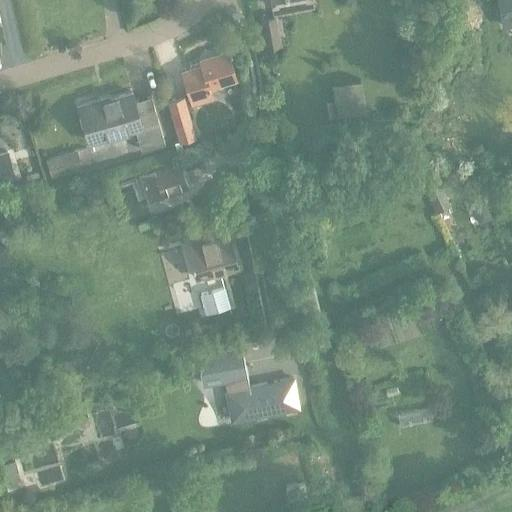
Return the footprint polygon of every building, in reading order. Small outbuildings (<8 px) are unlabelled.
[(511,0),(498,0),(503,25),(511,23),(511,0)] [(259,17),(264,47),(279,44),(273,14),(259,17)] [(199,60),(201,66),(181,71),(191,104),(211,98),(208,86),(235,78),(227,52),(199,60)] [(333,99),(325,100),(328,118),(337,117),(336,115),(366,111),(360,78),(330,83),(333,99)] [(85,124),(84,124),(89,142),(134,128),(140,150),(163,143),(161,135),(150,96),(133,101),(131,92),(80,107),(85,124)] [(167,100),(179,141),(194,137),(182,95),(167,100)] [(45,158),(51,177),(81,168),(75,149),(45,158)] [(0,182),(3,181),(13,178),(6,151),(0,152),(0,182)] [(141,177),(149,200),(162,196),(186,187),(178,164),(154,172),(141,177)] [(415,177),(420,187),(423,186),(435,212),(451,204),(434,167),(415,177)] [(185,244),(195,277),(235,266),(224,225),(196,233),(198,241),(185,244)] [(209,350),(199,368),(202,383),(224,379),(231,418),(298,407),(293,378),(248,385),(241,345),(209,350)] [(296,483),(285,485),(288,500),(299,497),(296,483)]
